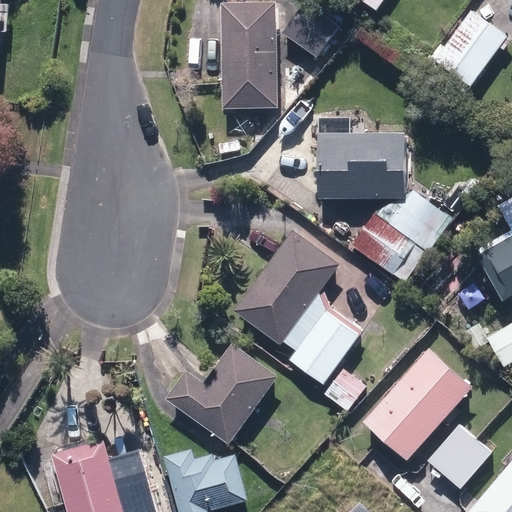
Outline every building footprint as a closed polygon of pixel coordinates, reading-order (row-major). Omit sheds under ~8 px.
[(365,0),(379,9),(385,0),(365,0)] [(224,2),(227,107),(280,106),(277,1),(224,2)] [(286,32),(319,56),(342,24),(308,1),(286,32)] [(433,56),(473,84),(508,35),(473,10),(464,23),(459,20),(433,56)] [(473,107),(480,113),(485,106),(478,101),(473,107)] [(321,133),(321,197),(407,196),(407,132),(321,133)] [(221,142),(222,150),(241,148),(240,140),(221,142)] [(355,244),(397,272),(418,241),(423,245),(446,210),(414,188),(394,219),(378,209),(355,244)] [(292,358),(326,382),(361,335),(360,333),(364,328),(332,305),(325,284),(341,263),(294,228),(236,309),(283,342),(285,339),(298,349),(292,358)] [(464,328),(476,348),(491,341),(479,320),(464,328)] [(511,322),(490,335),(506,365),(511,362),(511,322)] [(169,397),(232,442),(280,374),(235,342),(207,382),(189,369),(169,397)] [(366,420),(409,458),(475,384),(432,346),(366,420)] [(328,393),(349,408),(368,383),(346,367),(328,393)] [(271,457),(286,471),(316,439),(317,440),(339,418),(316,396),(295,418),(302,425),(271,457)] [(447,474),(477,437),(460,423),(430,459),(447,474)] [(493,451),(477,437),(447,474),(463,487),(493,451)] [(55,453),(71,511),(157,511),(142,456),(113,464),(106,439),(55,453)] [(168,454),(182,511),(211,511),(211,508),(250,499),(238,452),(217,458),(215,452),(197,457),(194,447),(168,454)] [(511,511),(511,460),(469,511),(511,511)] [(374,511),(363,500),(350,511),(374,511)]
